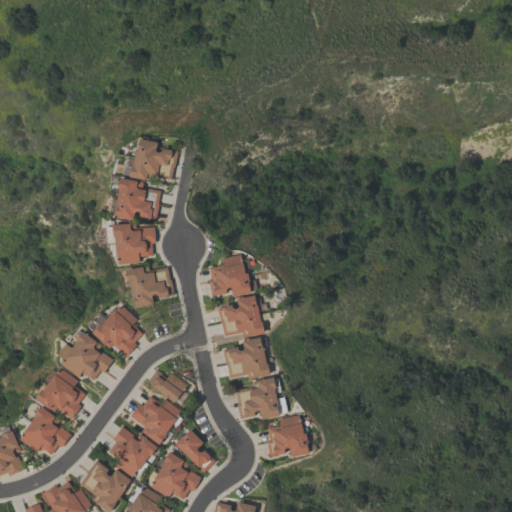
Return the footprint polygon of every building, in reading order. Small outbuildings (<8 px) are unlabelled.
[(139,135),(142,136),(142,133),(148,135),(148,137),(158,139),(156,147),(157,149),(160,149),(162,148),(162,145),(172,147),(172,148),(178,149),(174,164),(173,164),(170,178),(156,175),(155,180),(145,178),(145,177),(129,174),(130,173),(123,171),(125,163),(132,164),(132,162),(133,162),(139,135)] [(121,175),(137,178),(137,179),(143,181),(141,187),(145,188),(146,186),(160,189),(157,202),(159,202),(155,218),(149,217),(150,216),(140,214),(141,211),(139,209),(137,208),(135,209),(133,217),(116,213),(117,206),(116,206),(120,187),(118,186),(121,175)] [(154,225),(155,241),(151,242),(152,254),(139,255),(139,261),(118,262),(118,254),(117,254),(116,241),(108,242),(108,224),(114,224),(113,221),(130,221),(135,221),(135,228),(141,228),(141,226),(154,225)] [(208,265),(213,264),(213,265),(218,264),(219,267),(222,267),(222,265),(223,264),(221,256),(241,252),(243,260),(244,260),(246,270),(248,270),(250,279),(255,278),(258,287),(251,289),(251,290),(233,294),(233,291),(232,291),(231,288),(232,288),(231,286),(230,285),(227,286),(226,288),(226,291),(211,294),(207,279),(211,278),(208,265)] [(166,266),(169,278),(170,278),(172,294),(164,295),(164,296),(157,297),(157,294),(155,292),(152,293),(152,295),(153,303),(135,306),(133,295),(132,296),(129,279),(128,279),(126,267),(147,263),(148,269),(166,266)] [(224,335),(221,322),(219,322),(216,307),(222,306),(221,305),(232,302),(232,305),(234,306),(238,306),(237,301),(238,301),(237,296),(255,292),(257,303),(258,302),(261,319),(262,319),(265,330),(242,336),(241,331),(224,335)] [(125,355),(112,343),(109,346),(107,344),(106,345),(103,342),(104,341),(92,330),(93,329),(87,323),(93,317),(95,318),(101,312),(106,317),(115,308),(116,309),(121,303),(136,318),(132,322),(142,332),(133,341),(136,343),(125,355)] [(92,378),(82,369),(77,374),(61,361),(64,357),(58,352),(67,341),(73,345),(78,339),(76,338),(78,336),(75,333),(79,328),(82,330),(84,329),(102,343),(97,348),(100,350),(101,349),(112,358),(103,371),(100,369),(92,378)] [(229,377),(226,364),(225,364),(221,348),(237,344),(238,347),(240,348),(243,348),(242,342),(243,342),(242,338),(260,334),(262,344),(263,344),(267,361),(268,361),(270,372),(248,377),(247,373),(229,377)] [(85,392),(77,401),(80,404),(70,416),(57,406),(53,410),(36,395),(43,386),(49,380),(47,379),(52,374),(53,375),(56,371),(57,372),(62,366),(78,379),(74,383),(85,392)] [(146,381),(155,368),(161,372),(160,373),(165,377),(167,374),(168,375),(170,373),(186,384),(184,386),(184,387),(183,389),(182,390),(186,394),(178,404),(146,381)] [(274,375),(276,386),(275,386),(278,403),(277,404),(279,413),(261,417),(261,415),(259,414),(258,408),(255,409),(254,411),(254,414),(239,417),(236,401),(237,401),(235,388),(250,385),(250,387),(253,386),(251,379),(274,375)] [(129,415),(138,402),(141,405),(148,395),(159,403),(163,398),(180,410),(175,416),(176,417),(158,443),(140,430),(143,426),(129,415)] [(70,433),(60,445),(57,443),(49,453),(40,445),(36,450),(19,437),(24,431),(22,430),(35,414),(34,413),(42,403),(55,414),(54,414),(59,418),(55,423),(57,425),(58,424),(70,433)] [(310,450),(291,454),(291,452),(290,451),(288,445),(285,446),(283,449),(284,451),(269,454),(265,439),(269,438),(266,425),(272,424),(273,425),(280,424),(279,417),(298,413),(300,421),(302,421),(304,431),(306,431),(309,441),(308,441),(310,450)] [(107,450),(115,441),(111,438),(121,425),(132,433),(131,435),(134,437),(138,432),(156,446),(150,455),(148,454),(137,469),(136,469),(131,476),(114,463),(117,458),(107,450)] [(23,468),(8,474),(7,470),(0,473),(0,435),(3,434),(2,432),(12,428),(20,449),(15,451),(23,468)] [(190,428),(202,441),(197,446),(197,448),(199,451),(201,451),(203,449),(214,460),(203,471),(174,442),(181,434),(182,435),(190,428)] [(167,497),(149,485),(164,461),(162,460),(168,451),(187,462),(184,468),(187,470),(188,469),(200,476),(191,490),(188,488),(182,498),(171,491),(167,497)] [(79,483),(95,459),(108,468),(106,470),(106,472),(109,474),(111,474),(115,468),(130,479),(114,501),(116,502),(108,511),(89,497),(91,492),(79,483)] [(41,492),(54,483),(57,487),(67,480),(75,491),(79,488),(91,505),(84,510),(85,511),(83,511),(47,511),(46,510),(51,507),(41,492)] [(168,509),(166,511),(123,511),(127,507),(128,508),(138,491),(139,492),(143,485),(161,496),(157,502),(168,509)] [(212,511),(215,500),(230,503),(229,506),(231,508),(233,509),(235,508),(237,500),(255,504),(253,511),(212,511)] [(22,511),(25,511),(23,508),(38,502),(42,511),(22,511)]
